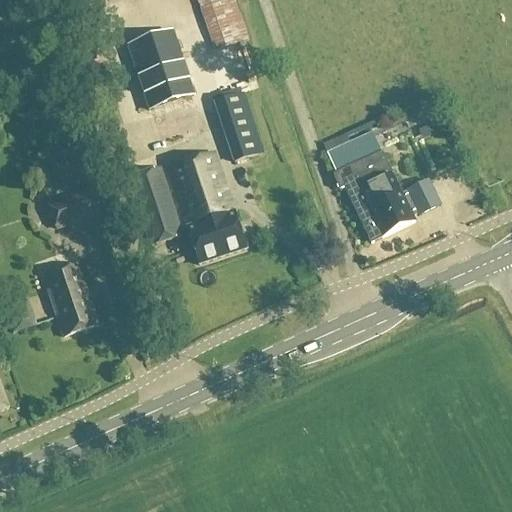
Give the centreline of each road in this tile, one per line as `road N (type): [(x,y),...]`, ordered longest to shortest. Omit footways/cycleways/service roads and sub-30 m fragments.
road 1 (secondary): [(0,484),(366,322)]
road 2 (unclassified): [(366,322),(263,0)]
road 3 (secondary): [(366,322),(493,264)]
